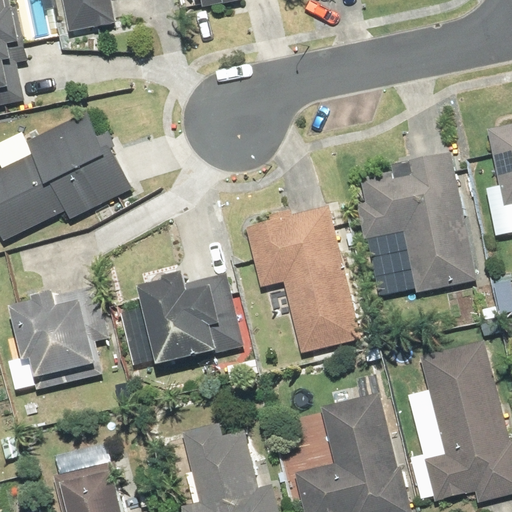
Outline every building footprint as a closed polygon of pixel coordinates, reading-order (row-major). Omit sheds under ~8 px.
[(0,0),(0,106),(25,102),(17,63),(28,61),(25,48),(10,51),(9,45),(19,43),(9,0),(0,0)] [(62,0),(69,33),(116,24),(111,0),(62,0)] [(195,0),(196,2),(201,1),(203,8),(241,1),(240,0),(195,0)] [(0,163),(3,169),(0,170),(0,232),(5,242),(66,211),(71,220),(132,189),(112,150),(116,147),(108,132),(99,137),(86,113),(28,143),(22,132),(0,143),(0,163)] [(511,124),(488,130),(504,208),(511,206),(511,124)] [(366,204),(358,206),(365,240),(405,232),(417,293),(477,282),(452,153),(392,165),(393,173),(361,180),(366,204)] [(271,221),(247,227),(262,288),(285,283),(302,354),(362,340),(330,207),(293,216),(292,210),(269,216),(271,221)] [(162,281),(138,287),(156,365),(213,352),(213,355),(245,347),(228,274),(185,285),(182,272),(161,277),(162,281)] [(33,301),(9,307),(22,361),(30,359),(38,391),(104,375),(96,342),(111,339),(98,287),(54,298),(53,291),(32,296),(33,301)] [(445,455),(425,460),(435,502),(476,492),(478,503),(511,495),(511,444),(510,444),(485,341),(421,357),(430,392),(411,396),(416,418),(435,413),(445,455)] [(335,464),(296,473),(304,511),(412,511),(401,467),(398,468),(380,394),(322,408),(335,464)] [(200,503),(182,507),(183,511),(279,511),(273,485),(259,489),(245,432),(223,437),(220,424),(183,433),(200,503)] [(60,476),(54,477),(62,511),(122,511),(112,470),(118,468),(116,462),(113,463),(108,444),(55,456),(60,476)]
